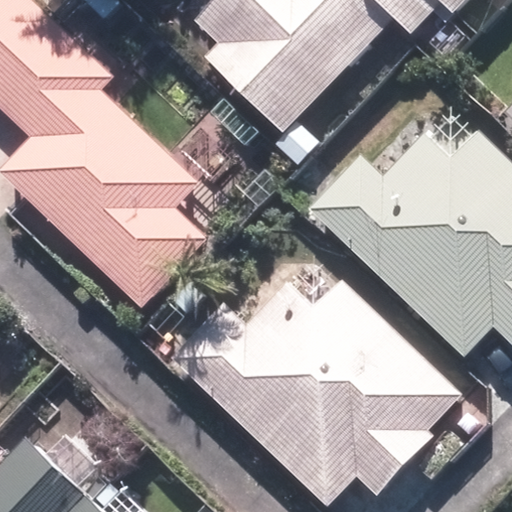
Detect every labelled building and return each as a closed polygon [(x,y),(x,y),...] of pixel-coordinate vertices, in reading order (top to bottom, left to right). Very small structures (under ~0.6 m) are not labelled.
[(0,0),(0,70),(52,18),(32,0),(0,0)] [(412,32),(442,0),(213,0),(196,18),(221,43),(207,57),(281,129),(394,14),(412,32)] [(444,0),(454,10),(462,0),(444,0)] [(0,106),(10,117),(26,134),(0,160),(0,174),(137,309),(226,218),(103,97),(116,84),(52,18),(0,70),(0,106)] [(511,352),(511,158),(486,134),(463,159),(434,133),(392,178),(367,155),(315,211),(491,375),(511,352)] [(362,511),(469,397),(320,260),(255,330),(228,305),(178,359),(344,511),(362,511)] [(118,511),(46,442),(0,489),(0,511),(118,511)]
